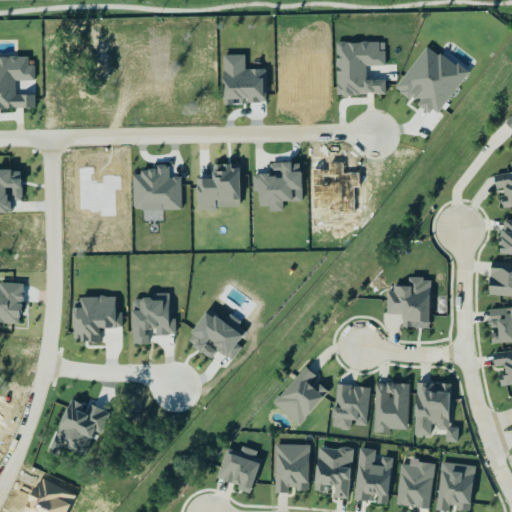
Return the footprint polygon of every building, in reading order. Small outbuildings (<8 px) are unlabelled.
[(335,95),(384,95),(384,80),(364,80),(364,66),(384,66),(384,51),(378,51),(378,42),(335,42),(335,95)] [(222,81),(222,98),(265,97),(264,69),(242,70),(242,80),(222,81)] [(511,113),(503,122),(511,132),(511,113)] [(300,202),(300,162),(269,163),(269,174),(252,174),(252,192),(257,192),(257,207),(268,207),(268,212),(282,211),(281,202),(300,202)] [(239,207),(239,167),(218,167),(218,172),(211,172),(211,179),(196,179),(196,210),(215,210),(215,207),(239,207)] [(511,206),(511,172),(493,175),(495,189),(500,189),(502,208),(511,206)] [(511,221),(502,220),(498,254),(511,255),(511,221)] [(428,329),(429,279),(407,278),(407,289),(386,288),(385,314),(405,315),(405,328),(428,329)] [(0,323),(19,324),(19,318),(21,318),(21,314),(22,314),(22,304),(23,304),(24,291),(23,291),(23,284),(0,283),(0,323)] [(75,308),(81,308),(81,298),(116,298),(116,313),(122,313),(122,327),(117,327),(117,329),(101,329),(100,344),(82,343),(82,339),(74,339),(75,308)] [(511,307),(488,309),(490,344),(511,342),(511,307)] [(232,361),(241,347),(236,344),(242,335),(204,312),(185,343),(211,359),(216,351),(232,361)] [(511,351),(491,354),(494,370),(497,370),(499,387),(511,385),(511,351)] [(315,381),(317,378),(305,367),(272,403),(297,426),(328,393),(315,381)] [(374,383),(373,431),(407,432),(408,384),(374,383)] [(449,384),(414,384),(413,436),(430,436),(430,424),(436,424),(436,431),(444,431),(444,443),(457,443),(457,427),(449,427),(449,384)] [(370,388),(335,385),(331,428),(351,430),(352,426),(365,427),(370,388)] [(309,446),(275,444),(274,491),(300,492),(300,483),(307,484),(309,446)] [(248,494),(260,460),(254,458),(256,452),(241,447),(239,453),(226,448),(216,478),(238,486),(237,490),(248,494)] [(316,447),(313,492),(323,492),(324,486),(334,487),(333,498),(348,499),(351,449),(316,447)] [(353,501),(374,502),(374,504),(386,506),(391,458),(381,457),(380,465),(374,465),(375,450),(358,449),(353,501)] [(428,510),(434,464),(408,460),(408,465),(400,464),(395,506),(428,510)] [(474,466),(440,463),(435,511),(448,511),(448,509),(469,511),(474,466)]
